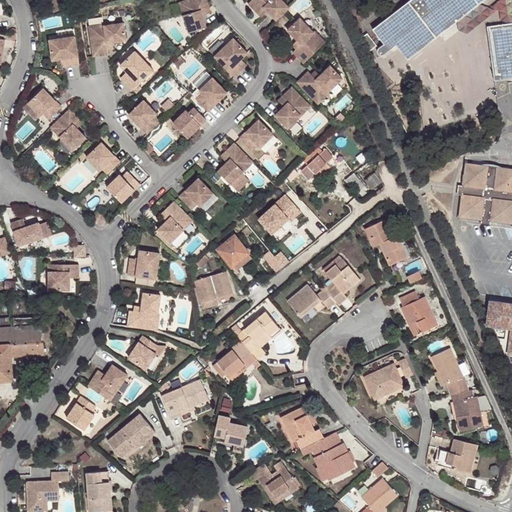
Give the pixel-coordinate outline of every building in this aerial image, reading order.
[(201,13),(200,8),(208,6),(206,0),(180,0),(178,1),(188,31),(205,25),(201,13)] [(251,0),(248,4),(258,14),(264,8),(267,12),(276,20),(289,8),(281,0),(251,0)] [(409,0),(372,30),(383,44),(378,48),(377,48),(376,51),(377,53),(380,55),(382,54),(396,45),(407,59),(482,0),(409,0)] [(264,8),(258,14),(261,17),(267,12),(264,8)] [(287,30),(297,40),(300,44),(294,50),(292,51),(303,63),(324,43),(313,32),(314,31),(301,17),(287,30)] [(93,26),(98,55),(113,53),(113,50),(111,42),(117,41),(131,39),(128,22),(109,25),(108,23),(93,26)] [(487,26),(494,80),(511,77),(511,22),(507,24),(487,26)] [(57,43),(49,44),(52,61),(60,59),(64,59),(65,67),(79,64),(74,36),(57,39),(57,43)] [(234,37),(228,43),(231,46),(237,40),(234,37)] [(228,43),(215,55),(235,76),(245,67),(239,61),(242,59),(248,52),(237,40),(231,46),(228,43)] [(297,40),(290,46),(294,50),(300,44),(297,40)] [(141,57),(135,51),(132,53),(138,60),(141,57)] [(138,60),(132,53),(120,65),(126,71),(128,74),(123,79),(133,89),(138,84),(153,70),(141,57),(138,60)] [(178,54),(172,60),(177,66),(184,59),(179,54),(178,54)] [(308,72),(297,82),(318,104),(328,93),(327,92),(342,79),(330,66),(319,76),(315,80),(309,73),(308,72)] [(314,70),(309,73),(315,80),(319,76),(314,70)] [(126,71),(120,77),(123,79),(128,74),(126,71)] [(219,100),(228,92),(213,77),(199,90),(202,92),(196,98),(208,110),(215,104),(213,103),(218,98),(219,100)] [(49,95),(41,87),(26,102),(39,115),(42,113),(47,118),(60,106),(54,100),(52,102),(47,97),(49,95)] [(291,88),(281,97),(287,103),(283,107),(274,115),(287,128),(310,107),(291,88)] [(287,103),(281,97),(277,101),(283,107),(287,103)] [(141,128),(146,134),(159,121),(153,116),(156,114),(143,100),(128,115),(136,123),(138,121),(142,126),(141,128)] [(201,125),(206,119),(194,106),(189,112),(186,109),(173,122),(188,137),(196,130),(194,128),(199,123),(201,125)] [(68,108),(49,127),(71,149),(84,136),(76,127),(72,123),(78,117),(68,108)] [(78,117),(72,123),(76,127),(82,121),(78,117)] [(241,137),(252,149),(257,145),(266,137),(268,139),(274,134),(259,119),(254,124),(255,126),(250,131),(248,129),(241,137)] [(260,147),(268,139),(266,137),(257,145),(260,147)] [(109,150),(101,142),(86,157),(98,170),(101,168),(106,173),(119,162),(113,155),(112,157),(107,152),(109,150)] [(147,142),(142,147),(149,155),(154,150),(147,142)] [(235,142),(225,152),(231,158),(227,161),(218,170),(231,183),(241,173),(253,161),(235,142)] [(322,151),(317,146),(311,152),(316,157),(311,161),(307,156),(304,160),(308,164),(304,168),(312,177),(316,173),(326,164),(330,160),(322,151)] [(325,148),(322,151),(330,160),(333,158),(325,148)] [(225,152),(221,155),(227,161),(231,158),(225,152)] [(511,168),(496,167),(497,163),(488,162),(488,166),(464,163),(462,186),(458,186),(457,193),(461,194),(458,218),(481,221),(481,224),(489,225),(490,221),(511,224),(511,168)] [(332,170),(326,164),(316,173),(321,179),(332,170)] [(294,169),(293,168),(285,176),(290,180),(298,172),(296,171),(294,169)] [(309,179),(312,177),(304,168),(301,171),(309,179)] [(384,178),(377,169),(364,179),(371,189),(384,178)] [(355,172),(347,179),(360,194),(368,187),(355,172)] [(241,173),(231,183),(237,190),(248,180),(241,173)] [(308,182),(299,173),(292,180),(301,189),(308,182)] [(113,180),(100,192),(114,208),(122,200),(120,198),(125,193),(127,195),(133,190),(121,177),(116,182),(113,180)] [(179,196),(192,209),(205,196),(207,198),(213,193),(198,178),(192,184),(194,185),(189,190),(187,188),(179,196)] [(285,194),(258,219),(271,233),(288,218),(290,221),(301,210),(285,194)] [(174,201),(164,211),(170,217),(166,221),(158,229),(170,242),(193,221),(174,201)] [(164,211),(160,215),(166,221),(170,217),(164,211)] [(99,213),(94,218),(99,224),(104,219),(99,213)] [(388,264),(390,263),(401,258),(407,255),(397,233),(392,235),(384,217),(363,227),(371,245),(378,242),(388,264)] [(17,220),(10,223),(18,245),(43,236),(38,222),(25,226),(20,228),(17,220)] [(217,249),(232,267),(234,265),(248,253),(249,252),(234,235),(217,249)] [(3,237),(0,237),(0,248),(2,254),(9,252),(3,237)] [(84,244),(73,245),(74,256),(85,255),(84,244)] [(130,261),(128,275),(136,276),(146,278),(145,285),(155,286),(156,279),(159,262),(155,262),(156,252),(140,250),(138,259),(138,262),(130,261)] [(277,272),(283,267),(269,250),(262,255),(277,272)] [(209,258),(204,253),(196,261),(200,266),(209,258)] [(251,257),(248,253),(234,265),(237,269),(251,257)] [(321,267),(324,271),(341,257),(338,253),(321,267)] [(335,283),(327,290),(336,301),(338,304),(346,297),(342,292),(351,285),(346,280),(355,273),(341,257),(324,271),(332,280),(335,283)] [(401,258),(390,263),(392,267),(392,269),(403,264),(401,259),(401,258)] [(48,263),(48,286),(68,287),(68,277),(68,272),(77,272),(77,264),(48,263)] [(408,280),(421,275),(418,269),(408,273),(406,274),(408,280)] [(346,280),(351,285),(359,278),(355,273),(346,280)] [(210,274),(193,278),(197,300),(199,299),(214,296),(229,293),(226,276),(211,279),(210,274)] [(146,278),(136,276),(135,283),(145,285),(146,278)] [(323,280),(320,282),(324,286),(327,290),(335,283),(332,280),(326,284),(323,280)] [(17,283),(10,282),(9,289),(16,290),(17,283)] [(324,286),(320,289),(316,293),(306,282),(285,299),(300,316),(320,299),(328,308),(336,301),(327,290),(324,286)] [(413,322),(418,331),(437,324),(424,295),(418,297),(414,289),(398,296),(402,304),(399,306),(408,324),(413,322)] [(131,310),(129,325),(158,329),(161,310),(160,310),(162,295),(144,292),(143,306),(142,312),(133,310),(131,310)] [(214,296),(199,299),(200,306),(215,303),(214,296)] [(511,302),(488,299),(485,324),(492,324),(509,365),(511,365),(511,302)] [(239,339),(240,341),(242,343),(251,353),(255,358),(264,352),(259,346),(267,339),(262,334),(268,329),(270,332),(277,325),(264,309),(240,330),(235,334),(239,339)] [(0,378),(12,378),(11,355),(43,352),(38,316),(0,317),(0,378)] [(412,334),(418,331),(413,322),(408,324),(412,334)] [(229,328),(235,334),(240,330),(234,324),(229,328)] [(204,339),(214,330),(210,325),(200,333),(204,339)] [(280,328),(277,325),(270,332),(268,329),(262,334),(267,339),(280,328)] [(144,336),(139,343),(141,345),(138,350),(135,349),(129,358),(147,370),(157,355),(154,353),(158,346),(144,336)] [(230,346),(231,347),(210,366),(221,377),(226,372),(229,375),(236,369),(239,373),(255,358),(251,353),(242,343),(240,341),(239,339),(230,346)] [(165,346),(158,346),(154,353),(157,355),(159,356),(165,346)] [(438,368),(444,382),(448,381),(463,374),(450,347),(432,355),(438,368)] [(412,374),(404,357),(397,360),(399,365),(403,373),(405,377),(412,374)] [(404,385),(399,375),(395,367),(393,361),(362,375),(373,399),(404,385)] [(96,375),(88,387),(110,401),(128,375),(112,365),(105,375),(102,380),(96,375)] [(441,384),(444,382),(438,368),(434,370),(441,384)] [(236,369),(229,375),(232,379),(239,373),(236,369)] [(105,375),(98,371),(96,375),(102,380),(105,375)] [(449,384),(465,381),(463,374),(448,381),(449,384)] [(182,410),(196,404),(211,398),(203,378),(164,395),(173,418),(183,414),(182,410)] [(451,391),(466,388),(465,381),(449,384),(451,392),(451,391)] [(473,394),(471,387),(466,388),(451,391),(453,399),(458,398),(461,413),(457,414),(460,428),(484,422),(477,393),(473,394)] [(81,397),(77,404),(79,405),(75,411),(73,410),(67,419),(85,430),(95,415),(92,413),(96,406),(81,397)] [(295,438),(299,446),(306,443),(316,437),(323,434),(318,426),(313,429),(305,412),(306,411),(302,403),(279,414),(291,440),(295,438)] [(197,407),(196,404),(182,410),(183,414),(197,407)] [(306,411),(305,412),(313,429),(318,426),(310,409),(306,411)] [(143,412),(110,439),(123,455),(135,445),(137,447),(157,429),(143,412)] [(231,416),(220,414),(216,435),(227,437),(226,441),(236,443),(246,445),(250,425),(230,421),(231,416)] [(323,434),(316,437),(323,450),(318,452),(327,470),(344,462),(349,460),(339,440),(338,441),(332,430),(323,434)] [(469,471),(476,443),(452,436),(449,451),(439,448),(436,463),(444,465),(445,461),(453,463),(452,467),(469,471)] [(323,450),(316,437),(306,443),(307,446),(314,443),(318,452),(323,450)] [(244,452),(246,445),(236,443),(234,449),(244,452)] [(327,470),(318,452),(312,455),(320,472),(327,470)] [(381,459),(370,469),(377,475),(387,466),(381,459)] [(344,462),(327,470),(330,476),(347,469),(344,462)] [(292,488),(294,492),(301,488),(286,466),(273,474),(267,463),(252,473),(257,480),(261,478),(274,500),(292,488)] [(105,490),(112,490),(110,470),(88,471),(91,509),(110,508),(109,495),(105,496),(105,490)] [(26,481),(27,510),(40,509),(40,500),(46,500),(58,499),(57,480),(69,480),(68,471),(50,472),(51,480),(26,481)] [(375,511),(384,505),(392,498),(397,494),(382,477),(373,484),(361,495),(368,504),(365,506),(369,511),(375,511)] [(277,504),(294,492),(292,488),(274,500),(277,504)] [(113,508),(112,490),(105,490),(105,496),(109,495),(110,508),(113,508)]
